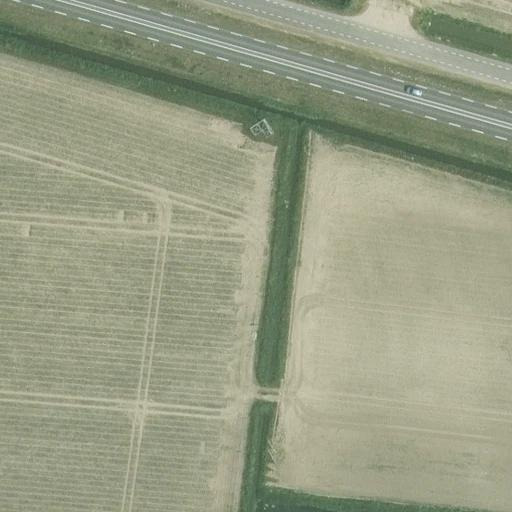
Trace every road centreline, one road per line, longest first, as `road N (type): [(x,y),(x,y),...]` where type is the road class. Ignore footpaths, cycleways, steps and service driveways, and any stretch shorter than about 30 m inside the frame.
road 1 (track): [(230,511),(271,144),(251,129),(0,59)]
road 2 (track): [(511,502),(284,470),(320,146)]
road 3 (primary): [(511,127),(61,0)]
road 4 (unclassified): [(511,77),(237,0)]
